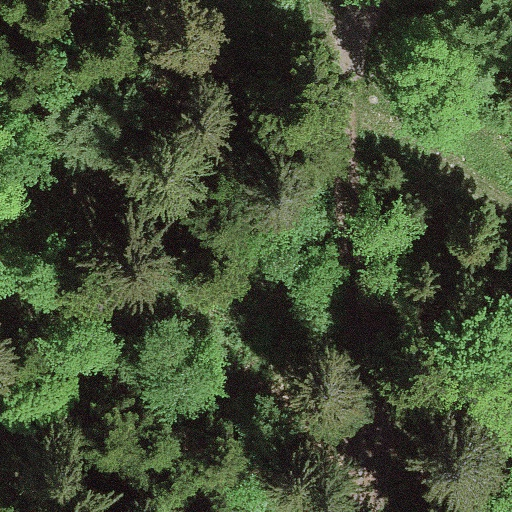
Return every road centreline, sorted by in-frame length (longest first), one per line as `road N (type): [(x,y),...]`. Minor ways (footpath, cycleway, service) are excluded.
road 1 (track): [(355,511),(367,292),(339,76),(344,45),(370,0)]
road 2 (track): [(264,25),(511,202)]
